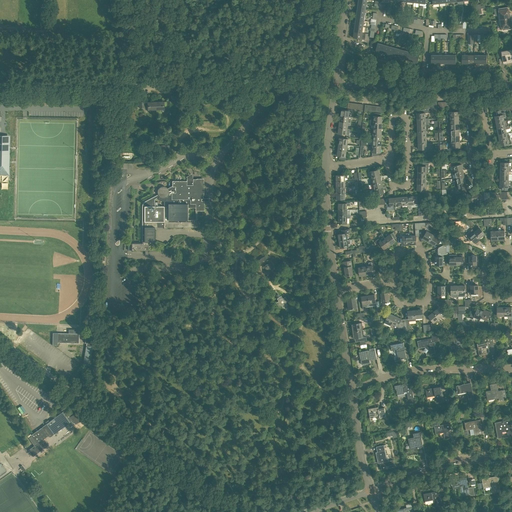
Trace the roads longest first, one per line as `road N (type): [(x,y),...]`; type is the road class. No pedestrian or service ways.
road 1 (residential): [(336,86),(0,87)]
road 2 (residential): [(222,511),(210,493),(0,338)]
road 3 (residential): [(350,389),(423,368),(511,368)]
road 4 (residential): [(491,154),(483,184),(474,179),(470,155),(472,110),(482,112),(489,140)]
road 5 (residential): [(390,160),(391,121),(399,113),(407,122),(408,158),(406,185),(392,185),(390,175)]
road 6 (residential): [(371,491),(457,459),(511,459)]
road 7 (residential): [(336,290),(325,167)]
